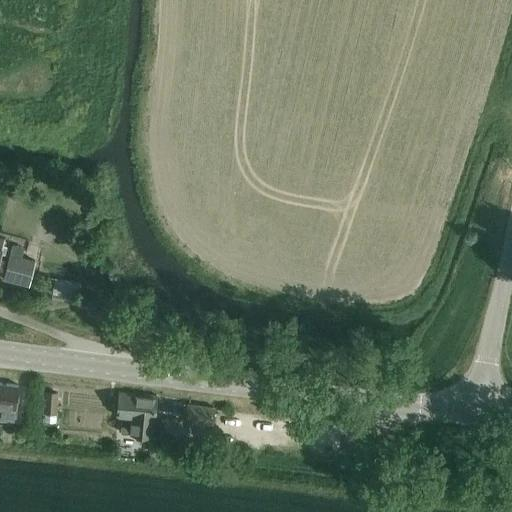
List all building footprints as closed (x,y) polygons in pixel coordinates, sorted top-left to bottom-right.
[(37,261),(22,257),(25,248),(13,244),(3,279),(30,286),(37,261)] [(80,279),(56,276),(55,278),(55,283),(53,299),(78,302),(80,279)] [(0,383),(0,419),(14,421),(18,386),(0,383)] [(45,392),(44,413),(58,414),(59,393),(45,392)] [(118,416),(123,416),(121,433),(153,436),(157,397),(121,394),(118,416)] [(188,405),(185,422),(211,426),(214,408),(188,405)]
